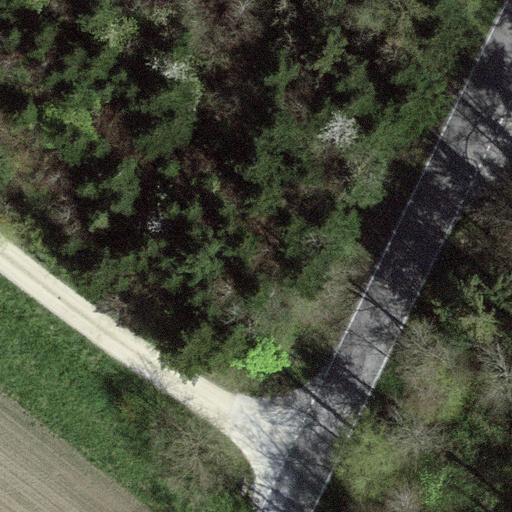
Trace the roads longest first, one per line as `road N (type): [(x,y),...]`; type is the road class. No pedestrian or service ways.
road 1 (tertiary): [(511,53),(280,511)]
road 2 (track): [(303,463),(0,255)]
